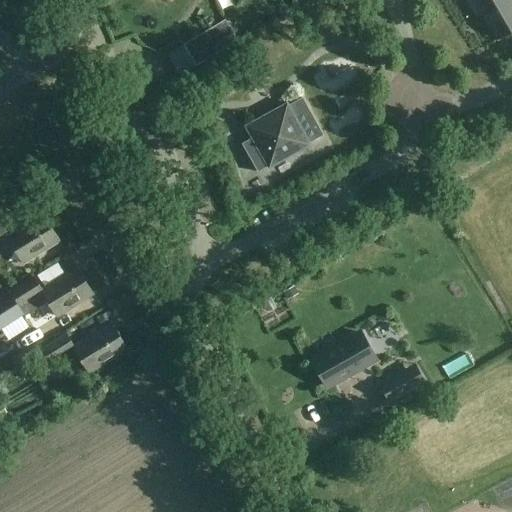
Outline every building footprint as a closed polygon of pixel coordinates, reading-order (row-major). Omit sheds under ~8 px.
[(511,4),(509,0),(479,0),(476,2),(497,38),(511,29),(511,4)] [(225,20),(204,32),(210,43),(231,30),(225,20)] [(231,30),(210,43),(217,53),(237,41),(231,30)] [(204,32),(183,45),(190,55),(210,43),(204,32)] [(210,43),(190,55),(196,66),(217,53),(210,43)] [(309,99),(297,105),(317,145),(329,140),(309,99)] [(269,168),(310,145),(287,103),(245,126),(269,168)] [(250,188),(265,186),(263,170),(249,172),(250,188)] [(0,236),(16,227),(6,212),(0,215),(0,236)] [(61,239),(44,213),(9,235),(25,261),(61,239)] [(35,277),(11,291),(20,305),(43,291),(58,315),(94,293),(78,267),(43,289),(35,277)] [(0,330),(24,315),(18,306),(20,305),(11,291),(10,290),(0,296),(0,330)] [(67,334),(44,348),(52,362),(75,347),(90,372),(128,349),(112,322),(75,345),(67,334)] [(359,333),(311,360),(327,387),(370,362),(365,353),(369,351),(359,333)] [(389,402),(424,382),(414,365),(379,384),(389,402)]
